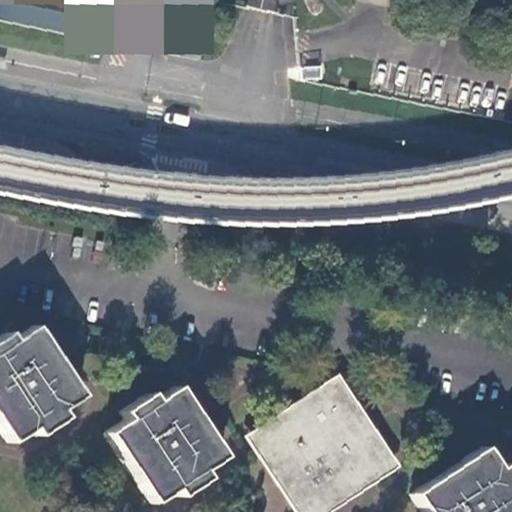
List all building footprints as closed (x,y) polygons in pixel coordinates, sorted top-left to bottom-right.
[(67,13),(0,0),(0,19),(63,32),(67,13)] [(200,48),(169,42),(167,52),(198,58),(200,48)] [(76,398),(29,329),(8,342),(3,334),(0,336),(0,436),(6,446),(27,432),(32,439),(59,420),(55,413),(76,398)] [(330,386),(253,440),(300,511),(312,511),(382,464),(330,386)] [(219,457),(170,389),(150,401),(146,394),(117,414),(122,422),(102,436),(151,506),(170,492),(176,499),(203,479),(199,473),(219,457)] [(479,446),(408,494),(420,511),(511,511),(511,495),(511,494),(511,482),(499,463),(493,467),(479,446)]
